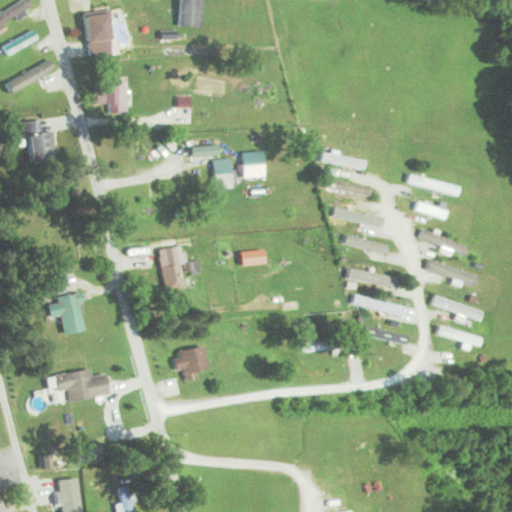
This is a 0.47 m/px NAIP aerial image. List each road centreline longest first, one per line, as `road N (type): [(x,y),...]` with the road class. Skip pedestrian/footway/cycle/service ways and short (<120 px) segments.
road 1 (residential): [(181,511),(49,0)]
road 2 (residential): [(152,404),(379,387),(416,376),(428,341),(408,230)]
road 3 (residential): [(29,511),(0,390)]
